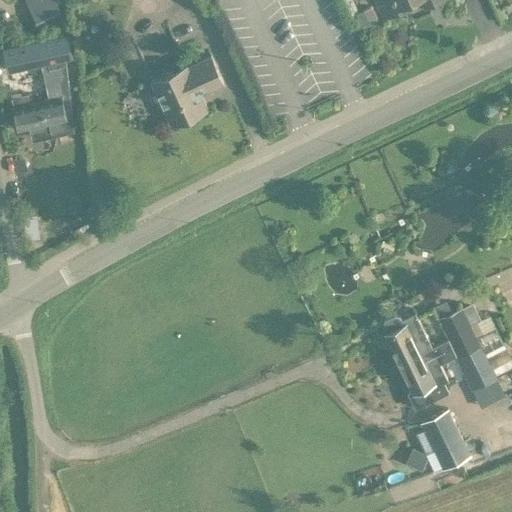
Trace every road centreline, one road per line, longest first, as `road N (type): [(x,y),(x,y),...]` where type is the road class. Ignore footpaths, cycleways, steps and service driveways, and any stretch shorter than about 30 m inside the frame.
road 1 (tertiary): [(21,299),(115,238),(511,46)]
road 2 (unclassified): [(21,299),(0,159)]
